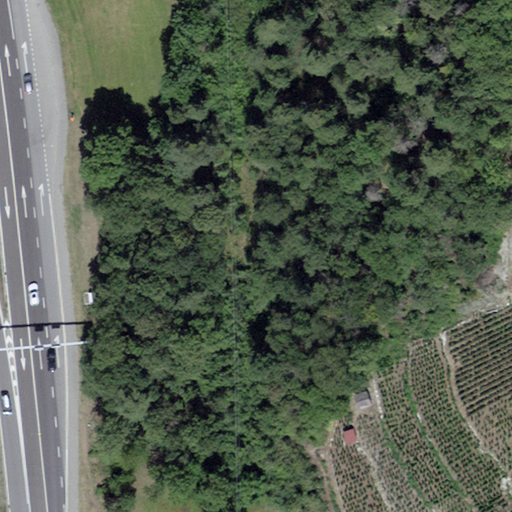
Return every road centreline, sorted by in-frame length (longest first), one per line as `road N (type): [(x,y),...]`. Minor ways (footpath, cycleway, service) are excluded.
road 1 (secondary): [(49,511),(50,347),(16,0)]
road 2 (trunk): [(0,67),(47,511)]
road 3 (secondary): [(0,367),(19,511)]
